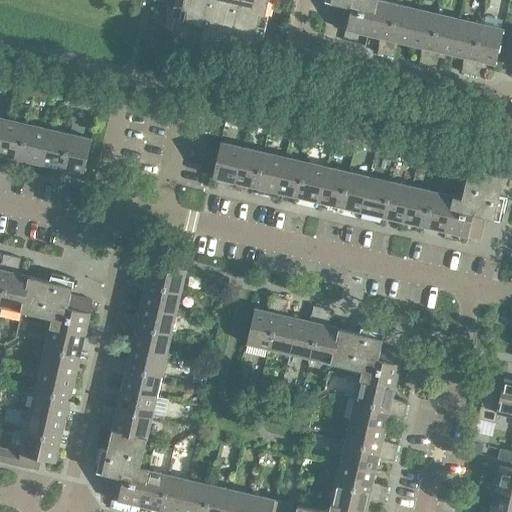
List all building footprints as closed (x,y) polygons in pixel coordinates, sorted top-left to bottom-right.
[(255,35),(257,25),(260,14),(265,16),(268,0),(184,0),(180,18),(175,17),(171,34),(256,54),(260,37),(255,35)] [(368,35),(376,0),(322,0),(323,1),(339,5),(334,27),(368,35)] [(386,55),(398,1),(397,0),(396,4),(378,0),(376,0),(368,35),(385,39),(384,41),(380,45),(379,45),(378,53),(386,55)] [(410,44),(419,10),(399,5),(400,1),(398,1),(386,55),(394,57),(396,49),(395,48),(393,43),(393,40),(410,44)] [(428,65),(440,10),(439,10),(438,14),(419,10),(410,44),(427,48),(426,51),(422,54),(421,54),(419,63),(428,65)] [(452,54),(461,19),(441,15),(442,11),(440,10),(428,65),(436,67),(438,58),(437,58),(435,53),(435,50),(452,54)] [(470,75),(483,20),(481,20),(480,24),(461,19),(452,54),(469,58),(468,61),(464,64),(463,64),(461,73),(470,75)] [(495,64),(504,29),(483,25),(484,20),(483,20),(470,75),(478,77),(480,68),(479,68),(476,63),(477,60),(495,64)] [(34,98),(36,87),(24,84),(22,95),(34,98)] [(48,89),(36,87),(34,98),(45,100),(48,89)] [(76,107),(78,96),(66,94),(64,105),(76,107)] [(90,99),(78,96),(76,107),(87,110),(90,99)] [(239,119),(242,108),(229,105),(227,116),(239,119)] [(269,126),(272,115),(260,112),(258,123),(269,126)] [(284,118),(272,115),(269,126),(281,129),(284,118)] [(0,154),(19,159),(27,124),(6,119),(0,146),(0,154)] [(312,136),(314,125),(302,122),(300,133),(312,136)] [(40,164),(48,129),(27,124),(19,159),(40,164)] [(326,127),(314,125),(312,136),(323,138),(326,127)] [(62,169),(70,134),(48,129),(40,164),(62,169)] [(355,146),(357,135),(345,132),(343,143),(355,146)] [(83,174),(92,139),(70,134),(62,169),(83,174)] [(369,137),(357,135),(355,146),(366,148),(369,137)] [(234,182),(242,147),(220,142),(212,177),(234,182)] [(397,155),(399,144),(387,142),(385,153),(397,155)] [(411,147),(399,144),(397,155),(409,158),(411,147)] [(255,187),(263,152),(242,147),(234,182),(255,187)] [(439,165),(441,154),(429,151),(427,162),(439,165)] [(276,192),(284,157),(263,152),(255,187),(276,192)] [(453,157),(441,154),(439,165),(451,168),(453,157)] [(297,197),(305,162),(284,157),(276,192),(297,197)] [(318,202),(326,167),(305,162),(297,197),(318,202)] [(340,207),(348,172),(326,167),(318,202),(340,207)] [(461,198),(454,196),(453,196),(445,231),(479,239),(482,227),(479,222),(480,216),(502,221),(507,198),(499,196),(504,175),(469,167),(461,198)] [(361,212),(369,177),(348,172),(340,207),(361,212)] [(382,216),(390,182),(369,177),(361,212),(382,216)] [(403,221),(411,187),(390,182),(382,216),(403,221)] [(424,226),(432,192),(411,187),(403,221),(424,226)] [(445,231),(453,196),(432,192),(424,226),(445,231)] [(0,305),(12,256),(3,254),(1,262),(4,267),(4,270),(0,268),(0,305)] [(21,311),(29,276),(12,272),(13,269),(18,266),(20,257),(12,256),(0,305),(0,309),(1,310),(2,306),(21,311)] [(132,271),(130,279),(184,291),(185,290),(181,289),(185,268),(151,261),(147,278),(144,277),(141,273),(132,271)] [(49,280),(29,276),(21,311),(51,318),(49,326),(84,334),(92,300),(80,297),(75,300),(75,301),(69,299),(74,278),(51,273),(49,280)] [(184,293),(184,291),(130,279),(128,287),(137,289),(142,286),(145,287),(141,303),(176,311),(180,292),(184,293)] [(267,352),(280,298),(271,296),(269,304),(270,304),(273,309),(272,312),(254,308),(246,343),(267,348),(265,352),(267,352)] [(289,353),(297,318),(280,314),(281,311),(286,308),(288,300),(280,298),(267,352),(269,353),(270,348),(289,353)] [(172,331),(176,311),(141,303),(137,320),(134,320),(131,315),(122,312),(121,321),(175,333),(175,332),(172,331)] [(309,362),(322,307),(313,305),(311,314),(315,319),(314,322),(297,318),(289,353),(308,357),(307,361),(309,362)] [(331,362),(339,328),(322,324),(323,321),(328,318),(330,309),(322,307),(309,362),(311,362),(311,358),(331,362)] [(175,335),(175,333),(121,321),(119,329),(127,331),(132,328),(135,329),(131,345),(166,353),(171,334),(175,335)] [(359,332),(339,328),(331,362),(361,370),(359,378),(394,386),(402,352),(390,349),(385,352),(385,353),(379,352),(384,330),(361,325),(359,332)] [(79,355),(84,334),(49,326),(45,345),(41,344),(41,346),(79,355)] [(162,373),(166,353),(131,345),(127,362),(124,362),(121,357),(113,355),(111,363),(165,375),(165,374),(162,373)] [(74,376),(79,355),(41,346),(40,347),(44,348),(40,368),(74,376)] [(165,377),(165,375),(111,363),(109,371),(117,373),(118,373),(122,370),(125,371),(122,387),(156,395),(161,376),(165,377)] [(69,397),(74,376),(40,368),(35,387),(31,386),(31,388),(69,397)] [(195,370),(192,382),(201,384),(204,372),(195,370)] [(390,403),(394,386),(359,378),(355,397),(351,396),(351,398),(405,411),(407,402),(398,400),(393,403),(390,403)] [(511,415),(511,379),(504,378),(501,388),(503,388),(498,412),(511,415)] [(503,388),(501,388),(486,384),(478,418),(495,422),(498,412),(503,388)] [(152,415),(156,395),(122,387),(118,404),(115,404),(112,399),(103,397),(101,405),(155,418),(156,416),(152,415)] [(65,418),(69,397),(31,388),(30,389),(34,390),(30,410),(65,418)] [(403,418),(405,411),(351,398),(350,399),(354,400),(350,420),(384,428),(389,411),(391,411),(394,416),(394,417),(403,418)] [(155,419),(155,418),(101,405),(99,413),(108,415),(113,412),(116,413),(112,430),(146,438),(151,418),(155,419)] [(60,439),(65,418),(30,410),(25,429),(21,428),(21,430),(60,439)] [(381,444),(384,428),(350,420),(345,439),(341,438),(341,440),(395,453),(397,444),(388,442),(383,445),(381,444)] [(55,461),(60,439),(21,430),(21,431),(25,433),(20,453),(27,455),(34,456),(41,458),(55,461)] [(139,505),(147,470),(139,468),(146,438),(112,430),(107,450),(99,448),(94,471),(115,476),(114,482),(113,482),(109,485),(106,497),(139,505)] [(393,461),(395,453),(341,440),(341,442),(345,442),(340,462),(375,470),(379,453),(382,454),(384,459),(393,461)] [(507,461),(510,450),(500,448),(498,459),(507,461)] [(10,463),(13,451),(6,449),(3,462),(10,463)] [(17,465),(20,453),(13,451),(10,463),(17,465)] [(24,466),(27,455),(20,453),(17,465),(24,466)] [(31,468),(34,456),(27,455),(24,466),(31,468)] [(38,469),(41,458),(34,456),(31,468),(38,469)] [(371,487),(375,470),(340,462),(335,481),(331,481),(331,482),(385,495),(387,486),(379,485),(378,485),(374,487),(371,487)] [(511,468),(499,465),(494,487),(511,491),(511,468)] [(160,510),(169,471),(168,471),(167,474),(147,470),(139,505),(160,510)] [(169,511),(181,511),(189,480),(170,475),(171,471),(169,471),(160,510),(169,511)] [(204,511),(211,481),(210,480),(209,484),(189,480),(181,511),(204,511)] [(226,511),(231,489),(212,485),(213,481),(211,481),(204,511),(226,511)] [(384,503),(385,495),(331,482),(331,484),(335,485),(330,503),(365,511),(369,495),(372,496),(375,500),(375,501),(384,503)] [(507,511),(511,511),(511,491),(494,487),(489,508),(507,511)] [(248,511),(253,491),(252,490),(251,494),(231,489),(226,511),(248,511)] [(255,491),(253,491),(248,511),(283,511),(286,502),(254,495),(255,491)] [(365,511),(330,503),(328,511),(297,505),(295,511),(365,511)]
